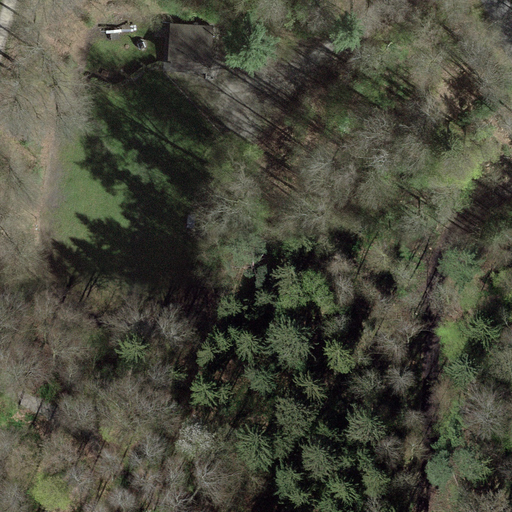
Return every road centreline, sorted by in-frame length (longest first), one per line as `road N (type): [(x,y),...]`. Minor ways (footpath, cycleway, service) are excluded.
road 1 (track): [(511,193),(470,208),(435,264),(421,511)]
road 2 (track): [(381,0),(252,101),(219,99),(187,84)]
